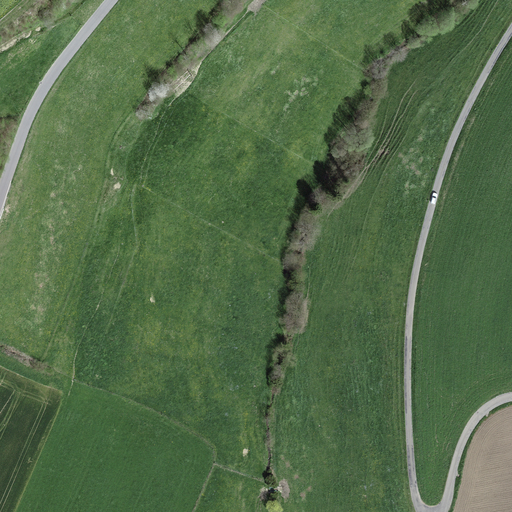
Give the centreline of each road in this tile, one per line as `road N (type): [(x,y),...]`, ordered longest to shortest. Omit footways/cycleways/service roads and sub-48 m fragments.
road 1 (unclassified): [(511,28),(445,159),(413,280),(408,417),(421,511)]
road 2 (unclassified): [(112,0),(40,94),(0,198)]
road 3 (unclassified): [(511,396),(471,423),(441,511)]
